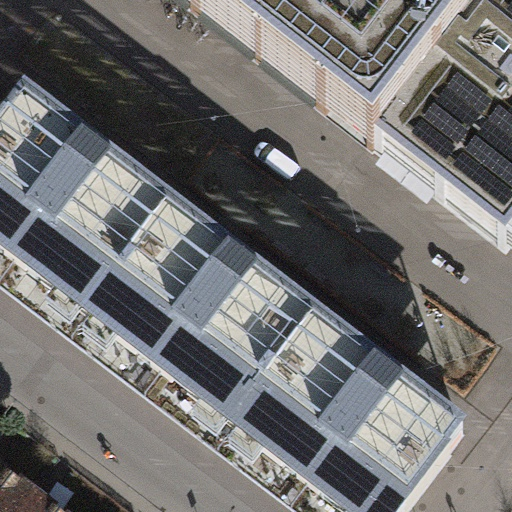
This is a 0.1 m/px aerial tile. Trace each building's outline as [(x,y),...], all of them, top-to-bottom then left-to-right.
[(373,146),(486,0),(183,0),(349,128),(373,146)] [(511,0),(486,0),(373,146),(511,252),(511,0)] [(0,132),(0,250),(89,318),(159,226),(13,116),(0,132)] [(159,226),(89,318),(235,428),(305,337),(159,226)] [(305,337),(235,428),(344,511),(400,511),(450,448),(305,337)] [(0,511),(20,511),(35,493),(0,466),(0,511)] [(59,511),(35,493),(20,511),(59,511)]
